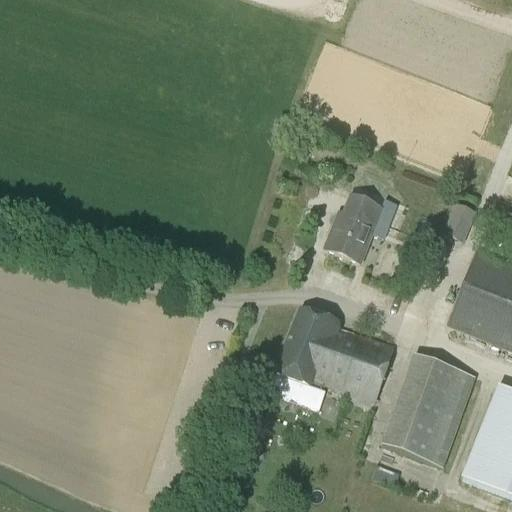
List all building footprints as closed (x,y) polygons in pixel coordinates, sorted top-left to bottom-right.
[(358,269),(379,215),(348,203),(337,230),(334,228),(323,255),(358,269)] [(441,239),(462,248),(475,216),(454,208),(441,239)] [(511,355),(511,267),(476,253),(446,329),(511,355)] [(372,410),(391,355),(337,336),(336,330),(298,315),(272,381),(274,381),(267,402),(315,418),(324,393),(372,410)] [(412,360),(385,436),(380,450),(440,471),(446,457),(472,380),(412,360)] [(511,398),(495,392),(460,484),(511,503),(511,398)] [(257,417),(245,412),(234,438),(246,443),(257,417)] [(380,469),(375,483),(398,491),(403,477),(380,469)]
